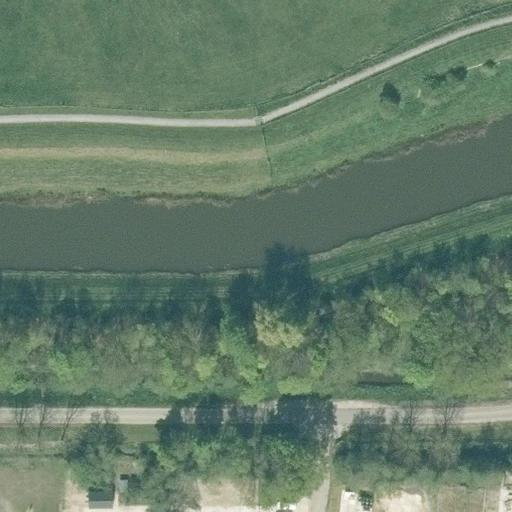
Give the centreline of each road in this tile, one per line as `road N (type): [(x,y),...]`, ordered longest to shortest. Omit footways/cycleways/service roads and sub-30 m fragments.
road 1 (track): [(0,293),(216,295),(295,285),(511,218)]
road 2 (unclassified): [(0,416),(511,412)]
